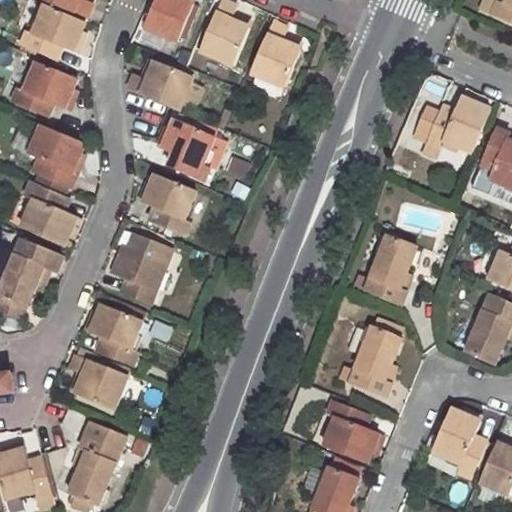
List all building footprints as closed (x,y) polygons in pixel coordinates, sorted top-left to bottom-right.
[(42,0),(88,19),(94,5),(83,0),(42,0)] [(194,11),(176,4),(178,0),(158,0),(147,28),(180,43),(194,11)] [(500,1),(494,13),(511,21),(511,0),(510,0),(509,4),(500,1)] [(250,35),(232,27),(240,9),(224,2),(203,53),(236,67),(250,35)] [(28,33),(24,46),(58,61),(63,48),(74,53),(87,24),(47,7),(36,36),(28,33)] [(300,56),(283,49),(291,30),(276,24),(255,75),(287,89),(300,56)] [(137,77),(131,91),(181,112),(194,79),(158,63),(150,82),(137,77)] [(19,91),(14,102),(50,118),(55,106),(66,111),(79,81),(38,64),(26,94),(19,91)] [(433,135),(430,142),(443,148),(446,141),(475,151),(493,110),(464,98),(459,111),(445,105),(442,111),(433,135)] [(429,105),(420,129),(433,135),(442,111),(429,105)] [(213,171),(206,168),(218,140),(177,122),(166,151),(177,156),(171,168),(208,183),(213,171)] [(44,127),(31,154),(42,159),(36,174),(73,190),(79,177),(74,175),(86,146),(44,127)] [(511,140),(509,139),(511,134),(499,129),(484,164),(497,170),(494,179),(511,185),(511,140)] [(226,173),(247,179),(252,162),(231,156),(226,173)] [(158,210),(152,224),(188,238),(194,225),(186,221),(198,193),(159,176),(147,205),(158,210)] [(35,184),(29,196),(37,200),(25,229),(67,248),(79,219),(67,213),(72,200),(35,184)] [(408,290),(402,288),(408,273),(419,246),(391,234),(368,290),(404,305),(410,291),(408,290)] [(121,260),(116,272),(154,288),(159,275),(166,278),(177,252),(137,235),(125,261),(121,260)] [(25,239),(0,296),(0,297),(28,309),(39,281),(45,268),(53,271),(58,273),(66,256),(25,239)] [(511,254),(505,252),(493,279),(511,287),(511,254)] [(45,268),(39,281),(47,285),(53,271),(45,268)] [(408,273),(402,288),(408,290),(414,275),(408,273)] [(511,302),(493,294),(469,351),(497,364),(508,337),(511,328),(511,302)] [(0,310),(22,320),(28,309),(0,297),(0,310)] [(145,322),(104,306),(91,335),(102,340),(97,352),(134,368),(139,354),(132,351),(145,322)] [(392,381),(387,379),(394,363),(404,337),(375,326),(354,383),(388,396),(394,382),(392,381)] [(129,377),(78,356),(72,370),(85,375),(78,394),(116,410),(129,377)] [(394,363),(387,379),(392,381),(398,365),(394,363)] [(14,375),(0,376),(0,395),(17,393),(14,375)] [(335,400),(330,413),(338,416),(328,446),(370,462),(382,433),(368,428),(373,415),(335,400)] [(454,409),(435,451),(465,462),(460,472),(474,478),(491,440),(477,435),(483,421),(454,409)] [(89,454),(72,494),(101,506),(131,437),(93,423),(81,450),(89,454)] [(495,442),(491,440),(474,478),(479,480),(495,442)] [(511,447),(501,442),(483,483),(511,494),(511,447)] [(0,468),(8,499),(38,492),(40,499),(55,495),(44,458),(31,461),(27,449),(0,455),(0,468)] [(348,511),(351,504),(361,479),(333,468),(315,511),(348,511)] [(55,495),(40,499),(43,511),(58,508),(55,495)]
